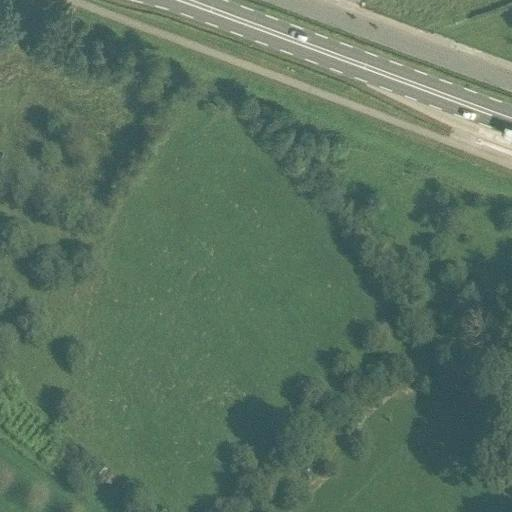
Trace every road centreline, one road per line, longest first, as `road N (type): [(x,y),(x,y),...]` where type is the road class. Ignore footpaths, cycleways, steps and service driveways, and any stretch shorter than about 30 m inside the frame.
road 1 (primary): [(511,122),(175,0)]
road 2 (residential): [(511,80),(284,0)]
